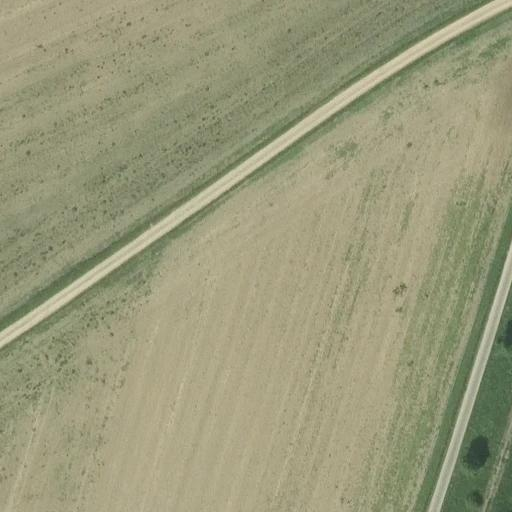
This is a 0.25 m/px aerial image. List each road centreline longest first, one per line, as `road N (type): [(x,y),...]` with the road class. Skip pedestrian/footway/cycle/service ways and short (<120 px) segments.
road 1 (track): [(506,0),(412,51),(0,336)]
road 2 (unclassified): [(429,511),(511,243)]
